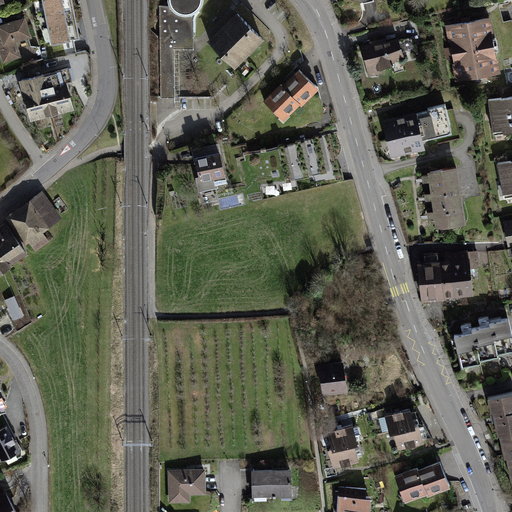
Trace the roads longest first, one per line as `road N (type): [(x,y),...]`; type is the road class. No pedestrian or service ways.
road 1 (secondary): [(490,511),(400,290),(311,0)]
road 2 (residential): [(251,0),(285,37),(282,54),(221,110),(169,128),(153,147)]
road 3 (residential): [(48,172),(101,113),(107,87),(94,0)]
road 4 (residential): [(0,348),(31,402),(37,511)]
